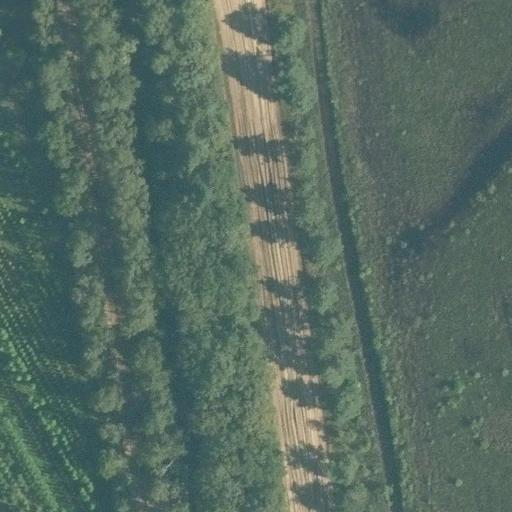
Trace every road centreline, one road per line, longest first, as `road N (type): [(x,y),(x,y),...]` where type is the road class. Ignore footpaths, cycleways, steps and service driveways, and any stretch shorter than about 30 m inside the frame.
road 1 (track): [(409,511),(328,179),(315,0)]
road 2 (track): [(128,0),(206,511)]
road 3 (track): [(69,0),(145,511)]
road 4 (track): [(242,0),(310,511)]
